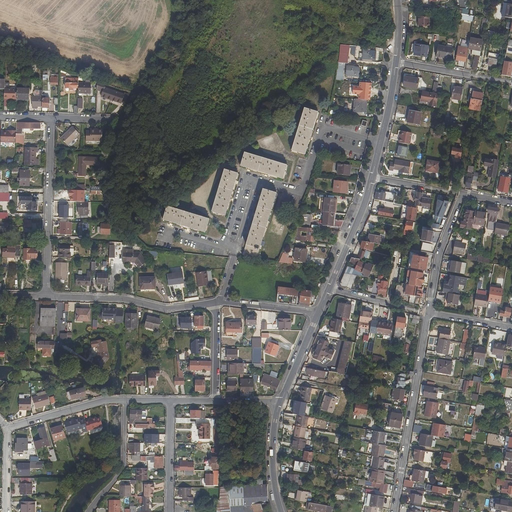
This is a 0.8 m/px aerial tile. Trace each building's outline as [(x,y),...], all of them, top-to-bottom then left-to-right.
[(429,17),(418,17),(418,26),(429,26),(429,17)] [(457,36),(460,20),(456,19),(454,30),(449,29),(448,35),(457,36)] [(481,51),(483,40),(470,38),(468,49),(481,51)] [(420,58),(421,56),(414,55),(415,44),(414,44),(412,56),(420,58)] [(415,44),(414,55),(421,56),(426,57),(428,46),(415,44)] [(338,62),(341,63),(348,58),(349,46),(340,45),(338,62)] [(452,48),(438,45),(436,57),(450,59),(452,48)] [(466,48),(458,47),(455,60),(463,62),(466,48)] [(375,60),(376,51),(363,50),(363,55),(361,55),(361,58),(362,58),(362,59),(375,60)] [(490,57),(490,58),(488,57),(487,62),(489,62),(488,66),(496,68),(497,60),(496,59),(496,57),(495,56),(495,55),(491,54),(491,57),(490,57)] [(40,70),(39,64),(30,62),(30,69),(40,70)] [(344,63),(341,63),(338,62),(336,80),(345,81),(345,77),(343,77),(344,63)] [(511,63),(504,62),(502,76),(511,77),(511,70),(511,63)] [(359,77),(359,68),(347,67),(346,76),(359,77)] [(403,87),(417,90),(418,79),(408,77),(405,77),(403,87)] [(78,82),(78,78),(65,78),(65,88),(69,88),(69,91),(73,91),(73,89),(78,89),(78,82)] [(105,88),(106,84),(97,81),(96,90),(102,92),(101,96),(121,102),(122,100),(125,101),(128,94),(124,93),(124,94),(105,88)] [(84,94),(91,94),(91,83),(78,82),(78,89),(78,92),(84,93),(84,94)] [(357,94),(357,85),(345,85),(345,89),(344,89),(343,91),(345,91),(345,93),(357,94)] [(453,87),(451,99),(460,100),(463,87),(457,86),(457,88),(453,87)] [(7,100),(7,98),(16,99),(17,88),(4,88),(4,90),(4,100),(7,100)] [(29,100),(30,88),(17,88),(16,99),(16,100),(29,100)] [(480,90),(470,88),(467,102),(470,102),(469,109),(480,111),(483,94),(480,93),(480,90)] [(423,92),(423,97),(420,97),(419,105),(435,107),(438,95),(423,92)] [(42,97),(32,97),(32,107),(33,107),(33,108),(38,109),(38,107),(42,107),(42,97)] [(366,100),(353,99),(353,103),(354,103),(353,105),(352,110),(353,110),(353,111),(366,112),(366,100)] [(305,155),(318,112),(304,108),(291,150),(305,155)] [(421,121),(421,118),(420,117),(421,113),(411,111),(410,119),(408,118),(407,123),(419,125),(420,121),(421,121)] [(456,124),(457,120),(445,118),(442,130),(455,132),(456,124)] [(16,142),(16,143),(24,143),(24,133),(22,133),(22,129),(40,129),(40,123),(16,123),(16,131),(16,142)] [(466,126),(456,124),(455,132),(464,134),(466,126)] [(76,137),(80,134),(72,127),(69,130),(76,137)] [(86,141),(102,141),(102,129),(97,129),(97,130),(94,130),(94,129),(91,129),(91,131),(86,131),(86,141)] [(69,130),(60,138),(68,146),(76,137),(69,130)] [(11,131),(8,131),(1,131),(1,142),(16,142),(16,131),(11,131)] [(401,138),(400,138),(399,143),(409,145),(411,133),(402,131),(401,138)] [(408,147),(399,145),(398,151),(397,156),(401,156),(400,158),(404,158),(404,157),(406,157),(408,147)] [(37,152),(37,148),(25,148),(25,164),(35,164),(36,152),(37,152)] [(452,148),(451,154),(455,155),(454,161),(459,162),(461,150),(452,148)] [(283,179),(287,165),(244,152),(240,166),(283,179)] [(399,169),(399,171),(398,172),(408,174),(410,162),(395,159),(394,163),(390,162),(388,170),(392,171),(393,170),(393,168),(399,169)] [(491,160),(485,159),(484,166),(489,167),(488,177),(495,178),(498,160),(491,159),(491,160)] [(439,162),(427,160),(425,171),(435,173),(434,178),(437,178),(440,176),(440,174),(438,173),(439,162)] [(86,165),(97,165),(79,164),(79,175),(85,176),(86,165)] [(348,165),(338,165),(337,174),(349,176),(350,170),(348,170),(348,165)] [(0,192),(8,193),(9,188),(0,187),(0,185),(1,167),(0,166),(0,192)] [(474,172),(474,167),(469,166),(465,187),(471,188),(472,180),(474,172)] [(20,185),(29,186),(30,168),(20,167),(20,185)] [(225,216),(238,174),(224,169),(211,212),(225,216)] [(510,179),(502,177),(501,186),(498,186),(497,191),(507,193),(510,179)] [(347,182),(334,181),(333,192),(347,194),(348,186),(347,182)] [(257,257),(276,193),(263,189),(243,253),(257,257)] [(72,191),(71,199),(79,199),(79,195),(83,195),(83,190),(78,190),(78,191),(72,191)] [(0,200),(9,201),(9,193),(8,193),(0,192),(0,200)] [(384,201),(385,199),(386,193),(376,192),(374,199),(380,200),(384,201)] [(415,201),(414,206),(429,208),(432,194),(427,193),(426,198),(422,198),(422,193),(417,192),(416,197),(415,201)] [(434,216),(447,218),(449,199),(437,197),(434,216)] [(35,204),(35,202),(32,201),(32,198),(21,198),(20,210),(36,211),(37,206),(35,206),(35,204)] [(335,199),(325,198),(324,212),(334,213),(335,199)] [(88,202),(78,202),(79,215),(80,215),(81,219),(88,218),(88,215),(89,215),(88,202)] [(205,233),(209,219),(167,206),(163,220),(205,233)] [(408,213),(407,215),(406,220),(414,221),(417,208),(408,207),(407,212),(408,213)] [(490,215),(488,221),(496,223),(499,209),(489,207),(487,214),(490,215)] [(477,221),(480,222),(484,223),(486,214),(481,213),(481,211),(475,210),(475,212),(473,221),(477,221)] [(468,215),(465,214),(463,222),(462,222),(461,228),(471,230),(473,223),(473,221),(475,212),(468,211),(468,215)] [(334,213),(324,212),(323,226),(334,227),(335,220),(333,220),(334,215),(334,213)] [(311,215),(303,214),(302,224),(295,223),(294,227),(297,227),(310,228),(311,215)] [(406,221),(405,229),(408,230),(407,235),(411,235),(413,222),(406,221)] [(67,222),(60,222),(60,234),(71,235),(72,222),(67,222)] [(496,223),(494,234),(508,236),(510,225),(496,223)] [(110,224),(101,224),(101,227),(97,227),(97,231),(101,231),(101,234),(109,234),(110,224)] [(295,241),(308,242),(310,242),(310,236),(311,232),(309,232),(310,228),(297,227),(295,241)] [(430,242),(432,232),(422,230),(421,241),(430,242)] [(369,236),(366,235),(366,233),(362,231),(358,240),(362,241),(374,243),(379,244),(380,236),(369,234),(369,236)] [(136,240),(132,235),(128,238),(132,243),(136,240)] [(360,247),(372,251),(374,243),(362,241),(360,247)] [(466,243),(455,241),(453,252),(464,254),(466,243)] [(6,256),(20,256),(21,245),(15,245),(15,249),(3,249),(3,257),(6,257),(6,256)] [(73,246),(59,246),(59,253),(59,257),(68,258),(72,258),(73,258),(73,246)] [(37,258),(37,249),(25,249),(24,260),(30,260),(30,258),(37,258)] [(127,252),(127,249),(124,249),(123,264),(126,264),(126,262),(135,262),(139,268),(146,262),(140,253),(127,252)] [(305,262),(307,249),(296,249),(295,261),(305,262)] [(411,268),(425,270),(428,258),(413,255),(411,268)] [(368,263),(367,265),(358,261),(359,259),(351,257),(349,262),(356,265),(354,269),(348,266),(344,273),(356,275),(368,278),(373,266),(368,263)] [(462,262),(451,261),(449,272),(460,274),(462,262)] [(56,263),(55,280),(66,280),(67,263),(56,263)] [(501,270),(500,276),(498,286),(503,287),(507,267),(502,266),(494,264),(493,269),(499,270),(501,270)] [(198,288),(209,286),(208,282),(207,282),(206,271),(196,273),(198,288)] [(408,285),(421,287),(423,273),(411,271),(408,285)] [(184,283),(182,272),(167,274),(169,285),(184,283)] [(82,284),(82,286),(91,286),(91,273),(88,273),(87,276),(76,276),(76,284),(82,284)] [(342,278),(339,283),(341,286),(350,289),(352,282),(353,283),(356,275),(344,273),(342,278)] [(108,284),(109,275),(97,274),(96,284),(103,284),(108,284)] [(460,277),(450,275),(449,282),(446,282),(445,284),(443,284),(442,292),(446,293),(459,295),(459,291),(458,290),(460,277)] [(155,289),(155,277),(140,278),(141,290),(155,289)] [(386,295),(388,281),(381,280),(381,283),(377,283),(377,285),(378,286),(377,291),(378,291),(378,294),(386,295)] [(405,292),(410,293),(410,294),(414,295),(413,296),(420,297),(422,287),(421,287),(408,285),(407,284),(405,292)] [(278,287),(277,294),(297,296),(298,293),(298,289),(278,287)] [(298,289),(298,293),(301,293),(299,305),(309,306),(312,291),(298,289)] [(447,303),(458,305),(459,295),(446,293),(446,297),(448,297),(447,303)] [(487,307),(489,296),(476,294),(475,298),(474,305),(487,307)] [(349,318),(351,306),(339,304),(337,316),(349,318)] [(55,327),(56,308),(41,308),(40,327),(55,327)] [(107,309),(102,308),(102,313),(100,313),(99,314),(99,318),(100,319),(101,319),(101,320),(115,320),(115,323),(123,323),(123,310),(116,310),(116,309),(110,309),(107,309)] [(500,311),(500,316),(503,316),(509,317),(509,316),(510,316),(511,309),(505,308),(505,312),(500,311)] [(90,321),(91,309),(76,309),(76,321),(90,321)] [(370,329),(373,312),(361,310),(359,324),(358,327),(370,329)] [(137,328),(137,314),(126,314),(126,327),(137,328)] [(158,330),(160,320),(147,316),(145,327),(158,330)] [(257,325),(257,316),(246,316),(246,325),(257,325)] [(204,326),(204,317),(188,317),(188,326),(204,326)] [(397,317),(394,337),(402,338),(403,333),(400,333),(400,329),(404,330),(406,319),(397,317)] [(335,337),(336,333),(340,334),(343,321),(332,318),(328,336),(335,337)] [(291,331),(291,320),(278,320),(278,325),(278,331),(291,331)] [(226,322),(226,337),(237,337),(237,333),(242,333),(242,323),(226,322)] [(390,336),(392,325),(378,322),(376,334),(390,336)] [(450,330),(444,330),(440,329),(440,331),(439,339),(448,340),(450,330)] [(411,345),(412,338),(406,337),(403,352),(411,354),(413,345),(411,345)] [(261,348),(261,339),(252,339),(252,348),(253,348),(261,348)] [(329,342),(321,339),(312,358),(321,362),(323,357),(331,360),(335,351),(327,347),(329,342)] [(439,344),(437,353),(448,355),(450,341),(448,340),(439,339),(438,344),(439,344)] [(100,340),(90,342),(92,347),(96,346),(98,353),(98,355),(92,362),(99,368),(104,363),(102,361),(105,358),(105,356),(106,356),(106,351),(105,348),(106,348),(105,344),(104,344),(104,341),(100,341),(100,340)] [(205,347),(205,340),(196,340),(191,344),(191,354),(200,354),(200,349),(201,349),(201,346),(202,347),(205,347)] [(336,373),(344,374),(352,343),(345,341),(336,373)] [(51,356),(51,350),(54,350),(55,342),(38,342),(38,348),(43,349),(42,356),(51,356)] [(275,356),(279,346),(269,342),(265,352),(275,356)] [(506,345),(494,343),(492,354),(504,357),(505,350),(506,347),(506,345)] [(480,360),(480,359),(484,359),(486,348),(482,347),(482,348),(475,347),(473,358),(480,360)] [(254,363),(261,364),(261,361),(261,348),(253,348),(252,363),(254,363)] [(227,360),(237,360),(238,350),(227,350),(227,360)] [(450,374),(452,362),(436,360),(435,367),(434,366),(433,371),(450,374)] [(190,361),(190,370),(211,370),(211,361),(190,361)] [(247,363),(231,363),(231,369),(229,369),(229,374),(240,374),(243,374),(247,374),(247,363)] [(303,367),(301,372),(310,374),(310,375),(324,378),(326,372),(312,370),(312,369),(303,367)] [(157,386),(156,377),(156,371),(155,371),(148,371),(149,386),(157,386)] [(400,373),(397,376),(396,388),(404,390),(405,382),(405,374),(400,373)] [(240,374),(240,389),(244,389),(244,391),(253,391),(253,382),(244,382),(244,379),(243,379),(243,374),(240,374)] [(276,391),(279,385),(278,385),(280,381),(276,379),(269,376),(264,374),(262,379),(261,384),(266,386),(270,387),(270,389),(276,391)] [(146,386),(146,376),(129,377),(129,386),(146,386)] [(205,377),(195,377),(195,391),(205,391),(205,377)] [(237,381),(227,381),(227,392),(237,392),(237,381)] [(469,382),(465,381),(463,392),(467,393),(468,386),(472,387),(473,382),(469,381),(469,382)] [(437,388),(424,386),(422,397),(435,399),(437,388)] [(312,388),(302,387),(299,400),(309,402),(312,388)] [(86,395),(84,388),(67,392),(69,400),(86,395)] [(396,388),(393,388),(391,399),(403,401),(405,390),(404,390),(396,388)] [(48,394),(33,398),(36,408),(44,406),(43,404),(50,403),(49,398),(48,394)] [(332,412),(336,400),(325,396),(321,408),(332,412)] [(31,410),(31,399),(19,399),(19,410),(31,410)] [(507,413),(508,410),(511,410),(511,400),(504,399),(502,412),(507,413)] [(285,410),(285,413),(290,414),(295,403),(289,401),(285,410)] [(308,415),(309,402),(296,401),(295,414),(308,415)] [(436,418),(438,404),(427,402),(424,416),(436,418)] [(356,403),(354,413),(355,415),(358,415),(360,414),(360,413),(362,414),(367,415),(368,405),(356,403)] [(481,420),(482,416),(483,416),(484,406),(477,404),(476,407),(474,419),(479,420),(481,420)] [(147,419),(142,419),(142,411),(130,410),(130,424),(147,424),(147,419)] [(391,413),(389,426),(400,429),(403,415),(391,413)] [(308,417),(298,415),(297,420),(296,427),(306,429),(308,417)] [(96,418),(96,417),(91,418),(92,420),(88,421),(85,421),(88,431),(98,428),(98,427),(103,426),(100,417),(96,418)] [(79,419),(79,418),(64,422),(67,433),(82,428),(83,432),(88,431),(85,421),(84,418),(79,419)] [(434,423),(431,436),(433,436),(443,438),(445,425),(434,423)] [(209,439),(210,425),(197,424),(197,429),(200,429),(200,439),(209,439)] [(414,424),(413,432),(421,433),(422,426),(414,424)] [(62,426),(55,428),(51,429),(54,440),(65,437),(62,426)] [(33,442),(36,450),(51,446),(45,427),(40,428),(43,439),(33,442)] [(294,437),(305,439),(306,429),(296,427),(294,437)] [(367,430),(366,438),(372,439),(371,443),(373,443),(383,445),(385,433),(371,430),(367,430)] [(419,446),(431,448),(433,436),(431,436),(421,434),(419,446)] [(302,450),(304,451),(306,440),(305,439),(294,437),(293,444),(292,449),(302,450)] [(27,450),(27,438),(18,438),(18,452),(23,452),(23,450),(27,450)] [(144,443),(129,443),(129,453),(134,453),(134,456),(141,456),(145,456),(145,451),(143,451),(142,449),(144,449),(144,443)] [(220,444),(216,443),(216,449),(212,449),(212,460),(210,460),(210,466),(212,467),(212,469),(219,469),(219,449),(220,449),(220,444)] [(372,456),(384,458),(386,446),(383,445),(373,443),(371,456),(372,456)] [(414,460),(423,462),(425,451),(414,449),(413,454),(415,454),(414,460)] [(304,451),(303,458),(303,460),(312,462),(313,453),(304,451)] [(441,461),(442,461),(441,467),(446,468),(447,462),(450,462),(452,454),(442,453),(441,461)] [(134,456),(132,456),(132,461),(148,461),(148,464),(150,464),(150,468),(163,468),(163,457),(141,457),(141,456),(134,456)] [(384,458),(372,456),(370,468),(371,468),(383,471),(385,458),(384,458)] [(310,463),(295,461),(293,470),(308,473),(310,463)] [(18,468),(18,475),(30,475),(30,464),(18,464),(18,468)] [(148,468),(136,468),(136,480),(137,480),(148,480),(148,468)] [(369,481),(383,483),(386,471),(383,471),(371,468),(369,481)] [(413,481),(424,483),(425,478),(427,479),(429,472),(414,469),(411,481),(413,481)] [(213,485),(213,482),(218,482),(218,471),(213,471),(213,474),(206,474),(206,479),(204,480),(204,484),(205,485),(213,485)] [(298,480),(298,475),(290,475),(289,483),(298,483),(298,485),(304,485),(304,481),(298,480)] [(367,481),(362,480),(361,484),(365,484),(365,486),(375,488),(375,487),(380,488),(380,492),(386,493),(387,484),(383,483),(369,481),(367,481)] [(501,493),(511,494),(511,486),(509,486),(509,482),(497,480),(496,484),(502,485),(501,493)] [(154,491),(154,484),(144,484),(144,497),(149,497),(154,497),(154,491)] [(131,497),(131,486),(120,485),(120,497),(130,497),(131,497)] [(253,511),(251,505),(269,503),(268,500),(267,485),(263,485),(257,485),(254,485),(228,487),(230,506),(230,511),(253,511)] [(446,494),(446,489),(429,485),(428,491),(431,491),(431,492),(446,494)] [(220,488),(220,501),(216,501),(216,511),(221,511),(222,507),(230,506),(228,487),(220,487),(220,488)] [(183,498),(185,498),(185,501),(194,501),(194,498),(191,498),(191,488),(180,488),(179,498),(183,498)] [(312,493),(297,491),(297,494),(283,491),(284,499),(306,502),(311,503),(312,493)] [(374,494),(371,494),(369,506),(378,508),(382,508),(384,496),(374,494)] [(423,496),(412,494),(410,502),(421,504),(423,496)] [(135,500),(139,500),(139,503),(143,504),(143,510),(149,510),(149,497),(144,497),(138,497),(136,497),(135,497),(135,500)] [(510,511),(511,505),(511,501),(496,499),(492,499),(492,504),(495,504),(495,509),(510,511)] [(120,511),(120,500),(109,500),(108,511),(120,511)] [(35,511),(35,502),(23,501),(22,511),(35,511)] [(311,503),(306,502),(305,509),(323,511),(332,511),(333,507),(329,506),(311,503)] [(271,511),(269,503),(251,505),(253,511),(271,511)]
